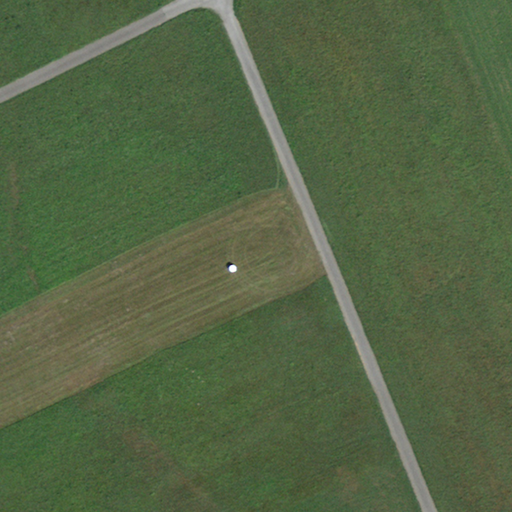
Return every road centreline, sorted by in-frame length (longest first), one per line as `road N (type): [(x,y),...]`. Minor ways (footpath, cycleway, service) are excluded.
road 1 (unclassified): [(429,511),(220,0)]
road 2 (unclassified): [(0,90),(192,0)]
